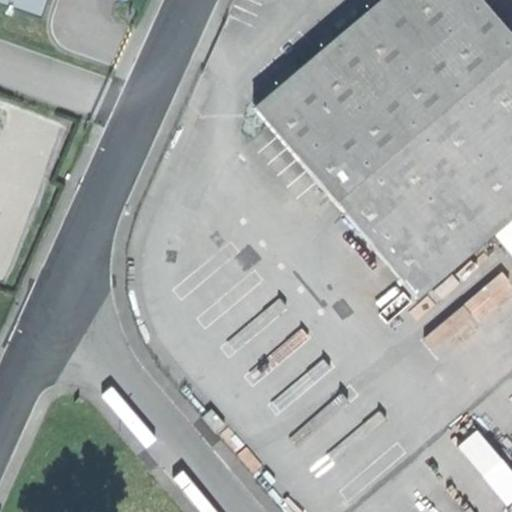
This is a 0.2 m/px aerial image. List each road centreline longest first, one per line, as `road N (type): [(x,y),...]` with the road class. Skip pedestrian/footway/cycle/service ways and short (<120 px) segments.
road 1 (unclassified): [(189,0),(59,294)]
road 2 (unclassified): [(59,294),(233,511)]
road 3 (unclassified): [(59,294),(0,426)]
